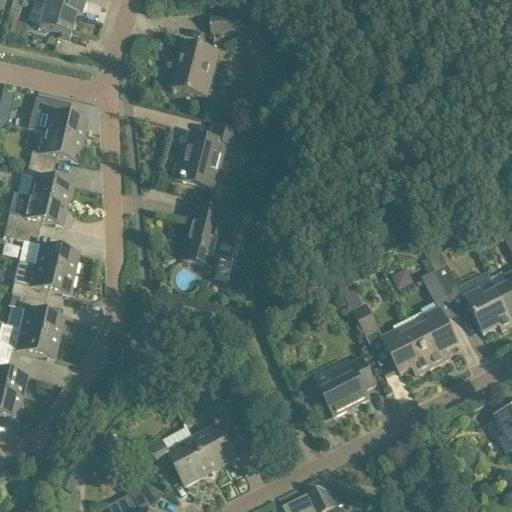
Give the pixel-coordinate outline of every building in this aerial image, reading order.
[(45,7),(80,19),(85,0),(51,0),(49,7),(45,6),(45,7)] [(21,5),(12,2),(9,14),(18,17),(21,5)] [(80,19),(45,7),(38,31),(69,40),(76,18),(80,19)] [(211,37),(214,36),(240,35),(239,18),(210,19),(211,37)] [(170,91),(207,100),(219,54),(182,44),(170,91)] [(87,124),(67,119),(70,107),(35,99),(32,111),(27,132),(46,137),(72,143),(82,146),(87,124)] [(9,118),(0,116),(0,129),(6,131),(9,118)] [(174,183),(212,193),(224,148),(236,151),(240,134),(215,127),(211,143),(192,138),(185,165),(179,163),(174,183)] [(29,167),(53,173),(56,162),(77,167),(82,146),(72,143),(46,137),(41,157),(32,155),(29,167)] [(51,183),(53,173),(29,167),(27,178),(22,177),(17,197),(57,207),(67,209),(72,188),(51,183)] [(5,229),(38,237),(40,225),(61,231),(67,209),(57,207),(17,197),(14,197),(5,229)] [(214,271),(221,244),(229,245),(235,220),(196,210),(182,264),(214,271)] [(272,232),(286,235),(288,226),(275,222),(272,232)] [(64,276),(73,278),(78,257),(35,247),(38,237),(5,229),(3,239),(23,244),(18,265),(64,276)] [(73,278),(64,276),(18,265),(10,297),(12,298),(45,306),(47,295),(68,300),(73,278)] [(465,300),(461,293),(448,267),(435,274),(448,299),(458,319),(470,312),(464,301),(465,300)] [(407,272),(394,277),(399,290),(412,285),(407,272)] [(353,274),(342,280),(348,290),(358,285),(353,274)] [(448,299),(435,274),(423,280),(440,313),(425,320),(428,325),(413,333),(433,370),(449,362),(445,355),(458,348),(446,325),(458,319),(448,299)] [(509,288),(496,294),(511,325),(511,275),(505,279),(509,288)] [(352,315),(364,310),(355,292),(343,298),(350,310),(352,315)] [(511,329),(511,325),(496,294),(484,301),(480,293),(465,300),(464,301),(470,312),(483,339),(500,330),(502,335),(511,329)] [(20,333),(48,340),(58,342),(63,321),(42,316),(45,306),(12,298),(9,308),(25,312),(20,333)] [(346,316),(350,310),(343,305),(339,310),(346,316)] [(352,315),(366,342),(380,335),(366,308),(364,310),(352,315)] [(0,362),(8,365),(10,353),(15,355),(20,333),(1,329),(0,330),(0,362)] [(58,342),(48,340),(20,333),(15,355),(53,364),(58,342)] [(398,340),(396,336),(382,343),(400,378),(413,372),(416,379),(433,370),(413,333),(398,340)] [(320,394),(334,420),(334,421),(370,403),(365,393),(376,387),(362,361),(351,367),(356,375),(340,383),(336,374),(320,383),(324,391),(320,394)] [(0,362),(0,396),(12,399),(21,402),(27,380),(5,375),(8,365),(0,362)] [(0,418),(17,423),(21,402),(12,399),(0,396),(0,418)] [(187,432),(211,475),(237,461),(229,447),(240,441),(222,409),(210,415),(218,430),(194,443),(187,431),(187,432)] [(511,411),(495,420),(511,454),(511,411)] [(185,489),(211,475),(187,432),(162,445),(161,443),(149,449),(161,472),(172,465),(185,489)] [(93,445),(105,454),(113,443),(102,434),(93,445)] [(331,511),(338,509),(346,506),(346,499),(332,496),(318,492),(307,498),(313,511),(331,511)] [(151,511),(149,510),(145,511),(140,511),(132,497),(109,509),(110,511),(151,511)]
